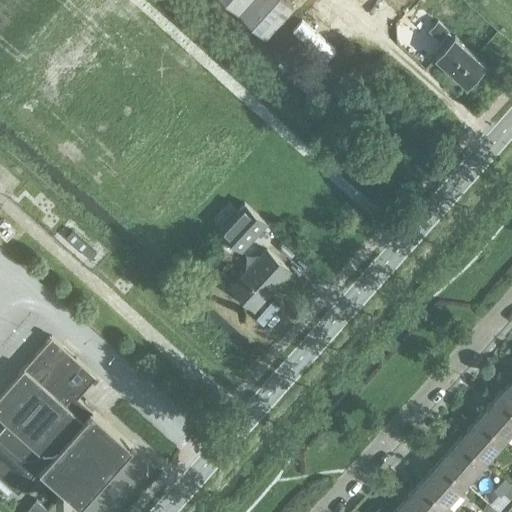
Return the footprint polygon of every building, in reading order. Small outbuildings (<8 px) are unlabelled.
[(226,0),(265,36),(294,5),(288,0),(226,0)] [(382,0),(402,18),(418,1),(416,0),(382,0)] [(454,33),(451,37),(445,33),(449,28),(438,18),(429,29),(440,39),(442,37),(447,42),(434,55),(467,84),(487,62),(454,33)] [(245,202),(219,229),(241,249),(267,222),(245,202)] [(15,229),(4,218),(0,221),(0,230),(7,238),(15,229)] [(255,309),(292,269),(266,246),(229,286),(255,309)] [(78,396),(96,375),(52,335),(0,392),(0,415),(6,421),(0,427),(0,476),(17,492),(39,468),(63,489),(55,498),(64,505),(71,497),(80,505),(133,445),(78,396)] [(511,377),(493,399),(511,415),(511,377)] [(511,428),(511,415),(493,399),(474,420),(499,443),(511,428)] [(499,443),(474,420),(455,442),(480,465),(499,443)] [(480,465),(455,442),(435,464),(461,486),(480,465)] [(461,486),(435,464),(416,485),(441,508),(461,486)] [(509,498),(511,494),(511,481),(502,492),(509,498)] [(437,511),(441,508),(416,485),(397,507),(402,511),(437,511)] [(37,495),(26,511),(41,511),(48,501),(37,495)]
